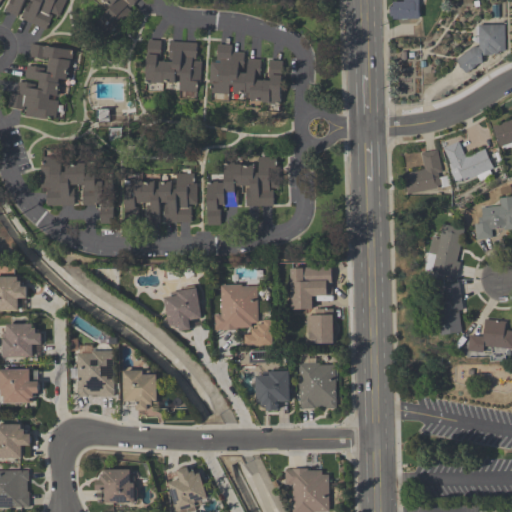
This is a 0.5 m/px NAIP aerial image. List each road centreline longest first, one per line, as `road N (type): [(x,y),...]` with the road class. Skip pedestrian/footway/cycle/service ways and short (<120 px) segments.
road 1 (residential): [(0,128),(30,207),(85,245),(141,250),(209,247),(296,229),(306,217),(306,132)]
road 2 (residential): [(375,441),(71,440)]
road 3 (tertiary): [(369,180),(375,441)]
road 4 (residential): [(163,0),(172,21),(255,31),(300,48),(306,132)]
road 5 (residential): [(306,132),(419,127),(511,83)]
